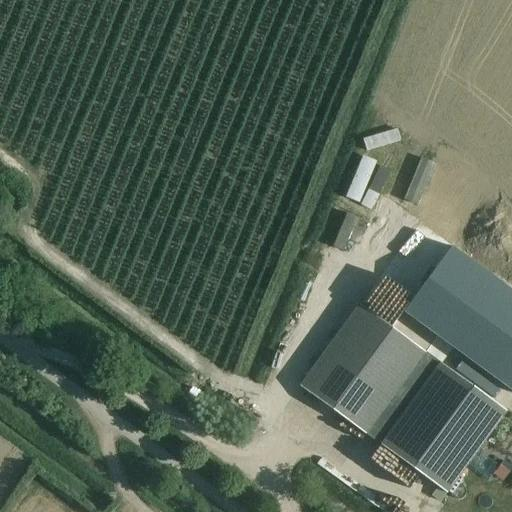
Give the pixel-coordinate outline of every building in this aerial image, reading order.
[(511,292),(452,249),(405,313),(511,391),(511,292)] [(408,294),(417,282),(395,266),(386,278),(408,294)] [(360,306),(300,388),(366,435),(426,353),(360,306)] [(381,447),(438,488),(446,494),(506,412),(441,364),(381,447)] [(502,465),(496,474),(503,479),(503,480),(510,471),(510,470),(503,465),(502,465)] [(438,488),(432,496),(440,502),(446,494),(438,488)]
